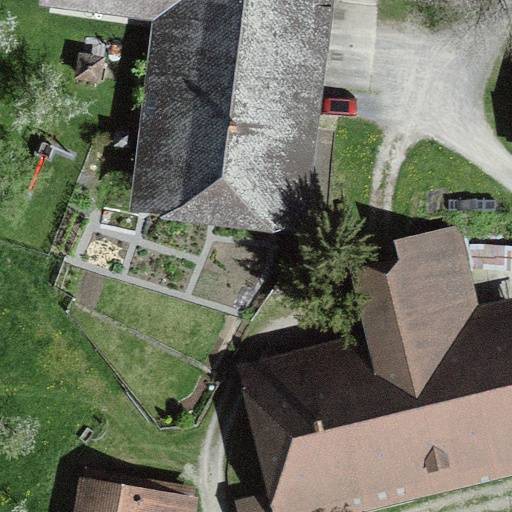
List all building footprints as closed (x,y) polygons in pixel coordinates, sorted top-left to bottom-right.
[(302,0),(182,0),(165,148),(147,146),(142,186),(279,202),(302,0)] [(98,62),(83,60),(80,77),(95,79),(98,62)] [(132,134),(116,133),(116,147),(131,147),(132,134)] [(465,296),(445,213),(410,217),(400,244),(407,273),(361,284),(379,358),(266,386),(293,500),(511,447),(511,327),(472,337),(462,296),(465,296)] [(147,511),(149,503),(90,493),(87,511),(147,511)]
